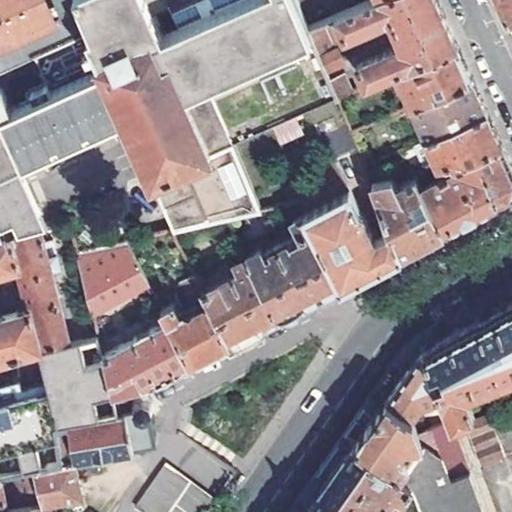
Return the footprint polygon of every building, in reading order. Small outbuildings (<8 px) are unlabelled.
[(45,0),(0,0),(0,73),(65,45),(45,0)] [(45,0),(65,45),(89,33),(74,0),(45,0)] [(74,0),(89,33),(162,3),(177,10),(235,143),(340,100),(327,71),(308,28),(295,0),(74,0)] [(352,8),(348,0),(295,0),(308,28),(352,8)] [(308,28),(327,71),(347,63),(339,46),(345,38),(391,17),(403,44),(358,66),(367,87),(399,72),(458,45),(441,7),(437,0),(369,0),(352,8),(308,28)] [(511,0),(497,0),(508,22),(511,20),(511,0)] [(0,178),(23,168),(127,119),(178,228),(230,215),(264,208),(235,143),(177,10),(162,3),(89,33),(65,45),(0,73),(0,178)] [(399,72),(413,104),(472,77),(465,62),(458,45),(399,72)] [(413,104),(428,137),(487,110),(480,95),(472,77),(413,104)] [(456,156),(474,150),(501,143),(493,124),(487,110),(428,137),(438,161),(456,156)] [(354,131),(351,124),(324,136),(332,155),(340,159),(362,149),(354,131)] [(501,143),(474,150),(497,201),(511,193),(511,165),(504,149),(501,143)] [(424,182),(445,228),(455,223),(497,201),(474,150),(456,156),(460,166),(424,182)] [(23,168),(0,178),(0,217),(8,234),(40,226),(49,224),(23,168)] [(375,180),(394,229),(402,250),(433,234),(445,228),(424,182),(420,175),(400,185),(395,174),(375,180)] [(352,191),(307,213),(342,282),(354,270),(391,256),(402,250),(394,229),(377,239),(352,191)] [(250,255),(279,315),(290,309),(342,282),(307,213),(297,218),(304,232),(266,252),(264,248),(250,255)] [(111,229),(114,242),(129,239),(138,237),(135,224),(111,229)] [(48,258),(40,226),(8,234),(0,236),(0,358),(49,346),(69,341),(51,270),(59,268),(56,256),(48,258)] [(114,242),(78,251),(94,312),(150,282),(129,239),(114,242)] [(242,270),(204,290),(229,341),(267,321),(279,315),(250,255),(237,261),(242,270)] [(168,319),(189,363),(220,346),(229,341),(204,290),(196,273),(182,280),(189,294),(192,296),(197,305),(180,313),(174,301),(162,307),(168,319)] [(427,344),(424,347),(441,393),(451,420),(454,420),(458,418),(460,417),(463,416),(479,462),(506,452),(490,410),(476,415),(466,389),(511,371),(511,298),(486,312),(459,327),(430,342),(427,344)] [(79,325),(83,337),(99,333),(95,316),(83,319),(79,325)] [(104,351),(114,392),(140,384),(143,387),(151,383),(189,363),(168,319),(104,351)] [(69,341),(49,346),(58,389),(0,404),(0,470),(22,466),(35,464),(61,458),(56,424),(120,414),(114,392),(104,351),(99,333),(83,337),(69,341)] [(387,398),(414,416),(420,401),(441,393),(424,347),(414,361),(394,388),(387,398)] [(427,438),(401,471),(413,479),(426,511),(487,511),(454,420),(451,420),(441,393),(420,401),(414,416),(427,438)] [(125,409),(125,412),(127,416),(129,419),(132,421),(135,423),(139,423),(143,423),(147,421),(150,419),(152,416),(152,415),(153,413),(154,409),(154,405),(152,401),(150,398),(147,396),(143,395),(140,394),(136,395),(132,396),(129,398),(127,401),(125,405),(125,409)] [(380,408),(357,442),(401,471),(427,438),(414,416),(387,398),(380,408)] [(125,412),(120,414),(56,424),(61,458),(75,456),(83,455),(134,450),(132,446),(152,442),(147,421),(143,423),(139,423),(135,423),(132,421),(129,419),(127,416),(125,412)] [(204,511),(232,472),(177,434),(171,430),(113,511),(204,511)] [(321,494),(315,503),(327,511),(380,511),(397,487),(404,492),(413,479),(401,471),(357,442),(325,488),(321,494)] [(75,456),(61,458),(35,464),(43,503),(67,498),(69,511),(80,511),(79,507),(86,499),(84,490),(75,456)] [(0,510),(32,505),(43,503),(35,464),(22,466),(28,490),(4,495),(0,479),(0,510)] [(308,511),(327,511),(315,503),(308,511)]
